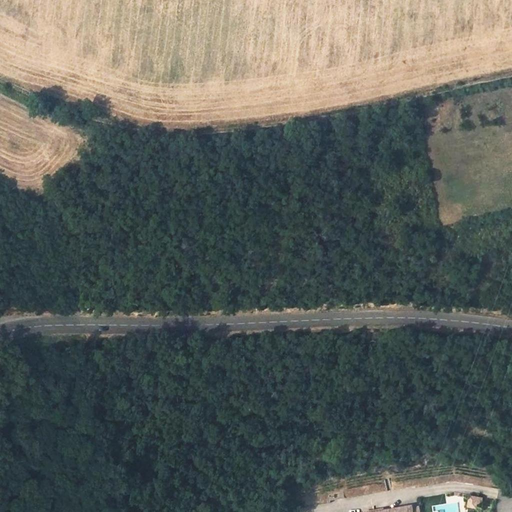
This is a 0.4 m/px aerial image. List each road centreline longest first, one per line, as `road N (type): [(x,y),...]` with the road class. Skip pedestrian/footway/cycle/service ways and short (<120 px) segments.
road 1 (track): [(0,76),(101,125),(201,133),(360,109),(511,73)]
road 2 (tertiary): [(0,331),(405,317),(511,328)]
